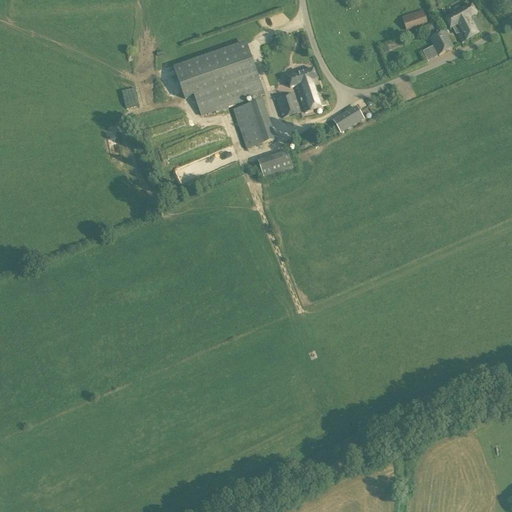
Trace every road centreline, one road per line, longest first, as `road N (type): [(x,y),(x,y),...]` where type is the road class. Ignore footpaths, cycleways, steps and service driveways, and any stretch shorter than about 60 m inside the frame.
road 1 (unclassified): [(243,511),(411,429),(511,392)]
road 2 (unclassified): [(302,0),(320,61),(348,99),(511,21)]
